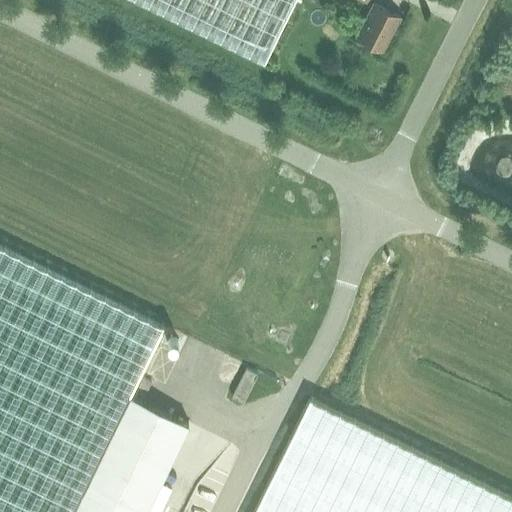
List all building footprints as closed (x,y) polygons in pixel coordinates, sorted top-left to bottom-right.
[(142,0),(265,60),(294,0),(142,0)] [(383,49),(401,15),(375,2),(358,36),(383,49)] [(142,511),(189,421),(131,393),(164,324),(0,243),(0,511),(511,511),(511,495),(310,396),(253,511),(142,511)] [(265,358),(257,382),(266,385),(275,362),(265,358)] [(243,374),(232,396),(244,401),(258,373),(253,370),(247,367),(243,374)]
